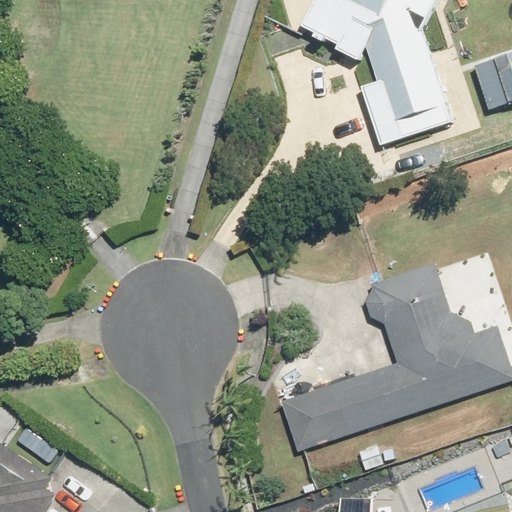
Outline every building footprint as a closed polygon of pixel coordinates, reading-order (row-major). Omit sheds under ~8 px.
[(322,0),(308,27),(343,44),(340,51),(364,62),(369,52),(381,80),(367,85),(388,150),(457,127),(425,33),(441,0),(322,0)] [(511,57),(481,67),(497,114),(511,109),(511,57)] [(511,166),(511,163),(490,172),(500,196),(511,191),(511,166)] [(402,365),(287,403),(305,454),(511,382),(511,356),(502,326),(482,333),(476,318),(462,323),(443,266),(382,287),(374,303),(380,322),(388,326),(402,365)] [(58,479),(0,440),(0,511),(50,511),(62,495),(52,489),(58,479)] [(382,443),(361,452),(369,474),(390,466),(382,443)] [(178,450),(163,454),(168,484),(184,481),(178,450)] [(76,460),(63,477),(84,493),(97,476),(76,460)]
